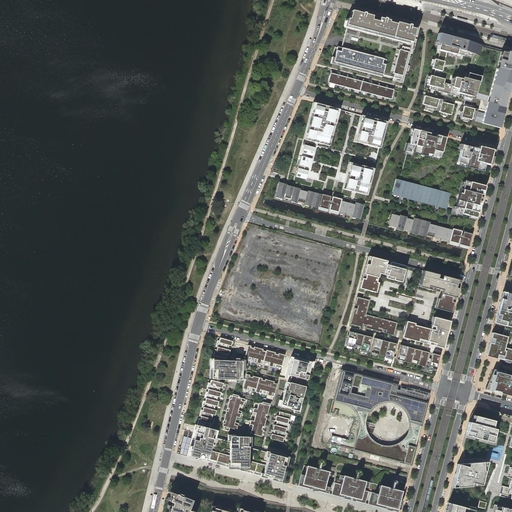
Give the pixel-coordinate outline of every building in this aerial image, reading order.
[(417,28),(351,10),(349,19),(347,18),(345,25),(347,25),(341,48),(337,47),(334,57),(333,61),(382,74),(403,80),(404,73),(406,68),(410,51),(414,38),(417,28)] [(449,43),(451,37),(437,33),(434,45),(437,46),(439,40),(449,43)] [(511,81),(511,53),(451,37),(449,43),(439,40),(437,46),(436,50),(437,50),(439,51),(437,60),(435,59),(434,59),(434,60),(432,66),(431,69),(434,70),(433,76),(430,76),(429,77),(427,85),(430,86),(429,89),(441,92),(446,94),(447,94),(451,95),(458,97),(462,98),(462,97),(467,98),(472,100),(473,98),(481,100),(482,98),(488,99),(487,102),(484,114),(477,112),(477,110),(463,106),(462,112),(461,111),(459,117),(461,118),(463,118),(469,119),(474,121),(500,128),(511,81)] [(333,61),(334,57),(332,57),(330,63),(381,77),(382,74),(333,61)] [(394,89),(331,73),(328,82),(391,99),(394,89)] [(438,100),(424,96),(422,104),(425,105),(425,108),(427,108),(434,110),(435,110),(438,100)] [(386,122),(313,102),(311,109),(296,167),(298,167),(295,176),(306,179),(306,177),(326,182),(327,176),(344,181),(347,182),(345,189),(360,193),(361,191),(364,192),(366,186),(368,187),(386,122)] [(453,105),(441,102),(439,111),(439,112),(441,112),(448,114),(450,115),(453,105)] [(428,136),(429,133),(413,129),(409,143),(406,143),(404,150),(407,151),(399,180),(395,179),(392,192),(446,206),(455,208),(453,214),(461,216),(461,213),(476,217),(480,202),(478,201),(479,196),(480,194),(482,195),(485,186),(475,183),(479,170),(483,171),(485,164),(487,157),(492,158),(494,150),(478,146),(477,149),(462,144),(460,151),(443,146),(445,137),(436,135),(435,137),(433,137),(428,136)] [(362,204),(277,181),(273,196),(358,219),(362,204)] [(366,195),(368,187),(366,186),(364,192),(361,191),(360,193),(366,195)] [(446,206),(392,192),(391,194),(445,208),(446,206)] [(467,247),(470,233),(397,214),(389,212),(385,226),(467,247)] [(323,260),(324,253),(315,251),(314,259),(323,260)] [(403,332),(401,337),(442,348),(460,280),(423,270),(418,272),(411,270),(412,267),(368,256),(359,288),(365,290),(362,298),(357,297),(350,324),(393,335),(395,329),(395,328),(403,330),(403,332)] [(511,294),(502,292),(494,323),(505,326),(502,336),(492,333),(486,354),(511,361),(511,294)] [(372,337),(349,331),(345,346),(353,348),(354,344),(361,346),(360,350),(368,352),(372,337)] [(231,346),(232,341),(220,338),(219,341),(217,340),(216,346),(217,347),(217,349),(215,349),(213,355),(225,359),(226,354),(229,355),(230,350),(228,349),(229,345),(231,346)] [(396,344),(374,338),(370,352),(393,358),(396,344)] [(282,366),(285,355),(248,345),(244,359),(250,361),(251,358),(257,359),(256,362),(262,364),(263,361),(269,362),(268,366),(275,367),(276,364),(282,366)] [(429,352),(400,345),(396,359),(411,363),(412,359),(419,361),(418,365),(436,370),(440,355),(432,353),(431,359),(429,358),(427,358),(429,352)] [(310,367),(311,362),(293,357),(291,363),(281,400),(280,406),(293,410),(298,411),(300,406),(310,367)] [(234,379),(235,360),(212,359),(211,378),(234,379)] [(389,398),(393,383),(341,370),(336,389),(376,400),(377,395),(389,398)] [(511,378),(508,378),(509,375),(508,374),(495,371),(487,390),(511,396),(511,378)] [(273,397),(277,382),(246,374),(243,388),(249,390),(250,387),(256,388),(255,392),(261,393),(262,390),(268,392),(267,395),(273,397)] [(222,388),(223,383),(211,380),(210,383),(208,383),(207,389),(208,389),(208,392),(206,392),(204,398),(206,398),(205,401),(203,401),(202,407),(204,407),(203,410),(201,410),(199,416),(201,416),(200,419),(199,419),(197,425),(209,428),(210,424),(212,424),(214,420),(211,419),(213,415),(215,415),(216,411),(214,410),(215,406),(217,406),(219,402),(216,401),(217,397),(220,397),(221,392),(219,392),(220,388),(222,388)] [(430,393),(406,387),(404,396),(396,394),(394,399),(404,402),(403,405),(409,407),(408,410),(411,411),(411,414),(415,415),(411,432),(419,434),(430,393)] [(376,400),(336,389),(333,399),(365,408),(357,438),(371,442),(370,445),(379,447),(377,456),(380,457),(382,448),(383,445),(380,445),(379,444),(378,444),(376,443),(375,442),(374,441),(373,441),(372,440),(371,439),(370,438),(370,437),(369,436),(368,435),(368,434),(367,433),(367,432),(367,431),(362,430),(365,421),(365,420),(366,419),(366,418),(366,417),(367,415),(367,414),(367,413),(368,413),(369,412),(370,410),(370,409),(371,408),(372,408),(372,407),(373,406),(374,406),(375,405),(376,404),(376,400)] [(243,405),(244,399),(238,397),(238,396),(232,394),(232,396),(230,395),(229,402),(239,404),(243,405)] [(376,400),(376,404),(377,404),(378,404),(378,403),(379,403),(380,402),(382,402),(385,401),(387,401),(389,401),(391,402),(392,402),(394,402),(395,403),(397,404),(399,405),(400,405),(401,406),(402,407),(404,409),(405,410),(405,411),(406,413),(407,414),(408,416),(408,417),(409,418),(409,420),(409,422),(409,424),(409,426),(409,428),(409,429),(408,431),(408,432),(407,433),(406,435),(410,435),(418,437),(419,434),(411,432),(415,415),(411,414),(411,411),(408,410),(409,407),(403,405),(404,402),(394,399),(389,398),(377,395),(376,400)] [(365,408),(333,399),(330,413),(353,419),(348,439),(332,435),(329,444),(377,456),(379,447),(370,445),(371,442),(357,438),(365,408)] [(238,411),(239,404),(229,402),(227,408),(238,411)] [(268,412),(270,404),(262,402),(262,404),(258,403),(257,409),(268,412)] [(476,406),(470,415),(463,445),(479,449),(477,458),(465,459),(465,463),(457,464),(444,511),(511,511),(511,415),(491,410),(476,406)] [(238,411),(227,408),(225,414),(236,417),(239,417),(241,412),(238,411)] [(266,418),(268,412),(257,409),(253,408),(252,414),(255,415),(266,418)] [(290,421),(292,415),(280,412),(278,416),(276,416),(275,420),(277,421),(288,424),(289,421),(290,421)] [(236,417),(225,414),(224,420),(235,423),(236,417)] [(265,424),(266,418),(255,415),(254,421),(265,424)] [(235,423),(224,420),(222,426),(236,430),(238,424),(235,423)] [(263,430),(265,424),(254,421),(250,420),(249,427),(252,427),(263,430)] [(288,430),(289,424),(288,424),(277,421),(276,425),(274,424),(273,429),(275,430),(285,433),(286,430),(288,430)] [(365,421),(362,430),(367,431),(373,433),(376,424),(365,421)] [(214,437),(215,430),(209,428),(197,425),(195,432),(214,437)] [(261,436),(263,430),(252,427),(250,433),(261,436)] [(285,439),(287,433),(285,433),(275,430),(274,434),(272,434),(270,439),(283,442),(284,439),(285,439)] [(186,456),(188,456),(195,432),(193,431),(186,456)] [(214,437),(195,432),(188,456),(207,461),(233,468),(280,481),(284,466),(286,457),(248,447),(243,446),(244,443),(235,442),(230,441),(214,437)] [(230,435),(230,441),(235,442),(244,443),(243,446),(248,447),(249,437),(230,435)] [(382,448),(380,457),(411,465),(418,437),(410,435),(408,440),(405,439),(402,450),(391,447),(390,450),(382,448)] [(410,435),(406,435),(405,436),(404,438),(403,439),(401,441),(400,442),(398,443),(396,444),(395,444),(393,445),(391,445),(389,446),(387,446),(384,445),(383,445),(382,448),(390,450),(391,447),(402,450),(405,439),(408,440),(410,435)] [(329,493),(332,482),(326,480),(328,471),(306,466),(304,474),(301,474),(298,486),(329,493)] [(364,481),(343,475),(340,484),(334,482),(331,494),(365,503),(368,491),(362,490),(364,481)] [(404,491),(406,483),(396,481),(389,479),(388,479),(386,479),(385,479),(384,479),(383,480),(382,480),(381,481),(380,482),(379,483),(379,484),(379,485),(376,493),(371,492),(368,504),(397,511),(398,511),(401,500),(399,499),(401,491),(404,491)] [(194,511),(195,511),(188,510),(192,500),(173,492),(169,501),(172,502),(171,506),(170,505),(169,508),(168,511),(194,511)]
